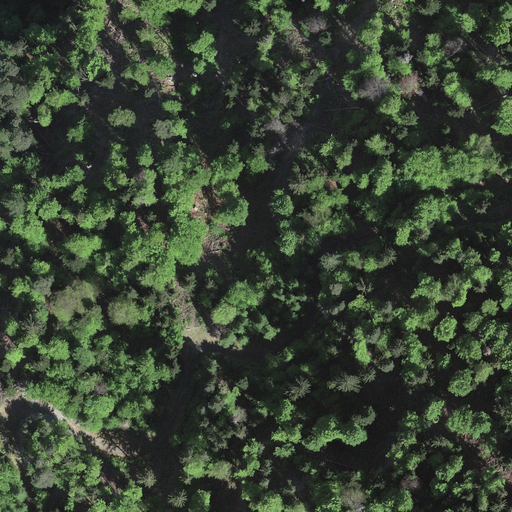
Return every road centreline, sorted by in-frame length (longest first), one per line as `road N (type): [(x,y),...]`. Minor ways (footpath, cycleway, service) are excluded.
road 1 (track): [(511,175),(492,184),(403,188),(377,228),(325,242),(298,332),(267,351),(205,342),(186,356),(181,405),(161,432),(123,444),(88,436),(44,404),(18,405),(6,419),(32,511)]
road 2 (track): [(511,213),(428,235),(402,274),(354,301),(346,333),(353,365),(341,408),(246,442),(231,511)]
